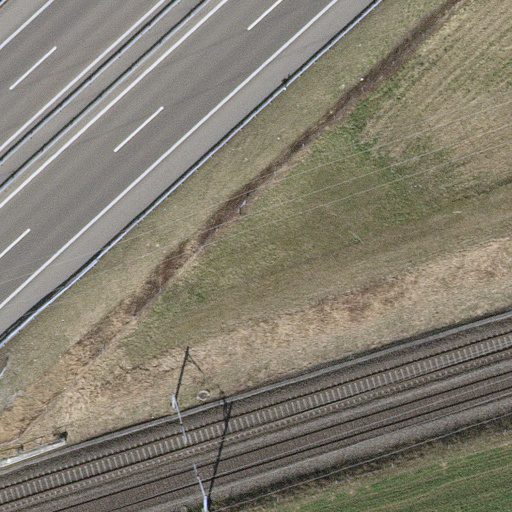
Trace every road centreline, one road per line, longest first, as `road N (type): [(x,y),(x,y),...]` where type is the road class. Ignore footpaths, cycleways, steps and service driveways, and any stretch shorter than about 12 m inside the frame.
road 1 (motorway): [(0,259),(284,0)]
road 2 (track): [(511,205),(177,322)]
road 3 (motorway): [(111,0),(0,101)]
